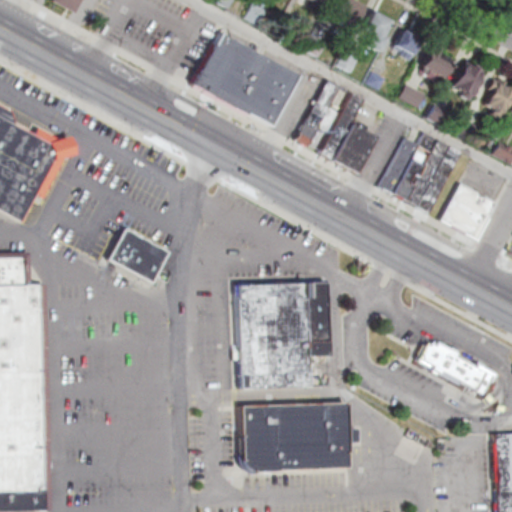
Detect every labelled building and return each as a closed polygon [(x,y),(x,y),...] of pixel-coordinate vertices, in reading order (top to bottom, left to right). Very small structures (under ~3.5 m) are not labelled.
[(54,0),(73,10),(78,0),(54,0)] [(214,1),(214,0),(231,0),(227,8),(214,1)] [(332,13),(338,0),(352,0),(362,5),(348,30),(338,24),(342,18),(332,13)] [(243,20),(252,5),(264,12),(255,27),(243,20)] [(363,29),(373,12),(390,22),(382,36),(386,38),(378,52),(367,46),(373,35),(363,29)] [(393,49),(404,30),(418,38),(408,57),(393,49)] [(187,85),(216,31),(295,73),(267,125),(243,112),(241,114),(187,85)] [(304,52),(313,36),(325,43),(317,58),(304,52)] [(421,64),(432,44),(441,48),(438,53),(442,52),(447,55),(448,59),(440,75),(421,64)] [(349,72),(336,65),(343,51),(357,59),(349,72)] [(464,61),(484,72),(471,95),(470,94),(468,99),(459,94),(461,90),(451,84),(464,61)] [(384,78),(377,91),(364,84),(371,71),(384,78)] [(305,147),(293,140),(326,80),(338,87),(326,109),(316,127),(305,147)] [(511,90),(500,111),(498,110),(495,116),(488,112),(491,106),(483,102),(495,81),(511,90)] [(398,97),(406,84),(423,93),(416,107),(398,97)] [(351,96),(362,102),(350,125),(330,160),(319,154),(351,96)] [(440,125),(427,117),(433,105),(447,113),(440,125)] [(0,106),(63,147),(21,223),(0,211),(0,106)] [(316,127),(326,109),(334,113),(324,132),(316,127)] [(456,133),(464,119),(476,126),(469,140),(456,133)] [(350,125),(373,137),(354,173),(330,160),(350,125)] [(435,142),(422,135),(416,146),(390,194),(402,201),(435,142)] [(416,146),(405,140),(378,188),(390,194),(416,146)] [(511,154),(507,163),(491,154),(498,141),(511,148),(511,154)] [(446,149),(435,142),(402,201),(414,207),(446,149)] [(446,149),(459,154),(427,214),(414,207),(446,149)] [(459,183),(496,203),(476,240),(439,221),(459,183)] [(120,227),(104,258),(148,282),(164,250),(120,227)] [(0,249),(0,510),(47,510),(43,283),(26,283),(25,249),(0,249)] [(231,284),(235,388),(306,384),(305,355),(327,356),(322,280),(231,284)] [(412,359),(422,341),(425,343),(426,342),(430,344),(432,340),(453,352),(451,355),(470,365),(472,362),(490,373),(479,393),(457,380),(455,383),(412,359)] [(235,404),(340,400),(343,469),(249,472),(242,468),(237,464),(235,404)] [(492,511),(488,432),(511,431),(511,511),(492,511)]
